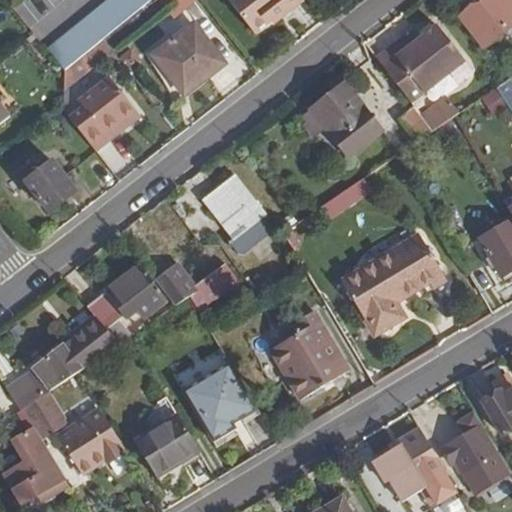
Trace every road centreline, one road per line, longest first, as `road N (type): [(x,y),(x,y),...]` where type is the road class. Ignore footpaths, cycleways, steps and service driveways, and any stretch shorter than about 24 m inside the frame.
road 1 (residential): [(389,0),(29,282)]
road 2 (residential): [(198,511),(511,323)]
